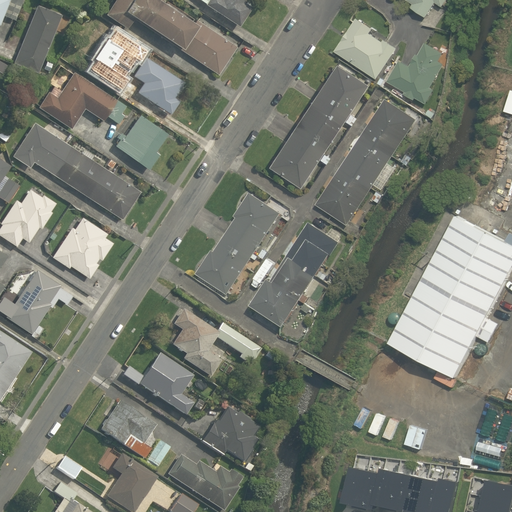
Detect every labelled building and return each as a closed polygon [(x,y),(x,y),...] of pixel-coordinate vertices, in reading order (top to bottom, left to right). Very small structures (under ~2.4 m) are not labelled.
[(0,0),(0,13),(16,20),(24,0),(0,0)] [(63,10),(41,0),(16,60),(38,70),(63,10)] [(113,0),(104,15),(125,28),(133,16),(218,71),(236,44),(167,0),(113,0)] [(202,0),(240,24),(252,5),(244,0),(202,0)] [(450,0),(407,0),(416,5),(414,8),(429,18),(439,4),(445,8),(450,0)] [(380,79),(401,48),(388,39),(386,41),(373,32),(376,28),(360,17),(338,50),(380,79)] [(419,53),(412,65),(402,59),(390,81),(408,91),(407,93),(417,99),(419,97),(429,103),(438,89),(434,87),(447,63),(442,60),(447,52),(429,42),(421,54),(419,53)] [(145,50),(132,71),(144,78),(136,91),(170,113),(180,98),(176,96),(188,78),(145,50)] [(300,187),(368,84),(337,63),(269,166),(300,187)] [(130,107),(67,66),(40,108),(71,127),(84,108),(102,120),(106,114),(119,122),(130,107)] [(112,66),(103,81),(130,96),(139,81),(112,66)] [(319,203),(350,224),(420,118),(389,98),(319,203)] [(437,112),(431,108),(427,113),(434,117),(437,112)] [(166,132),(138,114),(117,146),(150,168),(161,152),(155,149),(166,132)] [(43,129),(31,121),(10,155),(30,167),(33,161),(123,215),(139,188),(91,159),(96,150),(48,120),(43,129)] [(19,184),(5,175),(9,169),(0,162),(0,196),(7,202),(19,184)] [(20,199),(15,196),(0,220),(0,234),(16,244),(21,236),(28,241),(37,226),(42,229),(52,213),(48,211),(55,200),(29,184),(20,199)] [(230,293),(284,212),(253,191),(237,215),(240,216),(217,251),(214,249),(199,272),(230,293)] [(77,225),(72,222),(52,256),(68,266),(70,263),(91,276),(98,263),(94,261),(97,256),(102,260),(114,241),(105,236),(108,230),(83,215),(77,225)] [(486,319),(511,270),(511,236),(507,234),(503,241),(456,216),(388,343),(455,379),(476,338),(486,344),(496,325),(486,319)] [(331,233),(313,221),(276,277),(275,276),(257,303),(290,325),(338,252),(337,251),(343,241),(342,239),(345,234),(335,227),(331,233)] [(71,293),(36,270),(15,302),(2,293),(0,296),(0,309),(31,330),(48,305),(51,307),(57,297),(65,302),(71,293)] [(185,352),(181,359),(213,376),(222,359),(207,351),(214,337),(240,351),(237,358),(251,365),(263,344),(221,321),(217,328),(179,308),(171,323),(180,328),(171,344),(185,352)] [(388,322),(389,323),(391,324),(393,324),(395,324),(397,323),(398,321),(399,320),(399,318),(398,316),(397,314),(395,313),(393,313),(391,313),(390,314),(388,315),(387,317),(387,318),(387,320),(388,322)] [(0,398),(1,399),(30,349),(0,331),(0,398)] [(475,355),(477,356),(479,357),(481,357),(482,357),(484,356),(485,354),(486,352),(486,350),(485,348),(484,347),(482,346),(481,346),(479,346),(477,347),(476,348),(475,349),(474,351),(475,353),(475,355)] [(128,361),(120,375),(188,414),(196,400),(182,392),(193,373),(156,351),(145,370),(128,361)] [(150,433),(155,426),(119,401),(100,428),(155,467),(169,447),(150,433)] [(213,412),(199,440),(244,462),(263,423),(225,405),(220,415),(213,412)] [(224,464),(218,473),(183,450),(168,474),(224,510),(235,492),(245,477),(224,464)] [(133,511),(157,478),(121,453),(112,467),(122,474),(107,495),(131,511),(133,511)] [(84,469),(65,455),(56,468),(74,481),(84,469)] [(443,511),(448,511),(458,511),(465,478),(449,475),(449,478),(390,465),(389,470),(359,463),(351,499),(380,505),(381,500),(432,511),(443,511)] [(511,511),(511,480),(496,477),(488,511),(511,511)] [(51,511),(52,511),(87,511),(70,500),(76,491),(59,481),(53,491),(61,497),(51,511)] [(164,482),(153,501),(171,511),(189,511),(196,501),(164,482)]
